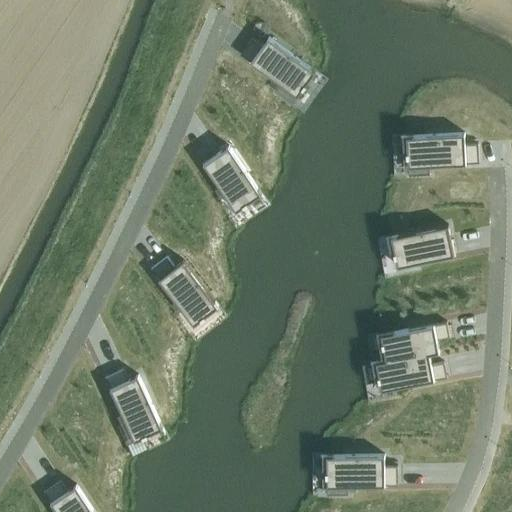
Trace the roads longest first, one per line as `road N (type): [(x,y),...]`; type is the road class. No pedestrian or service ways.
road 1 (residential): [(224,17),(134,219),(0,472)]
road 2 (residential): [(455,511),(481,446),(493,373),(497,167)]
